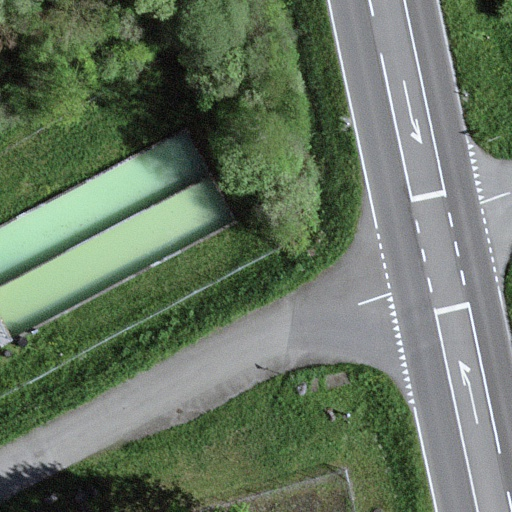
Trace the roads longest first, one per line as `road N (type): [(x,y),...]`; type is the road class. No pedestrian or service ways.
road 1 (unclassified): [(0,477),(278,337),(372,299),(451,280)]
road 2 (primary): [(451,280),(500,511)]
road 3 (primary): [(391,0),(437,214)]
